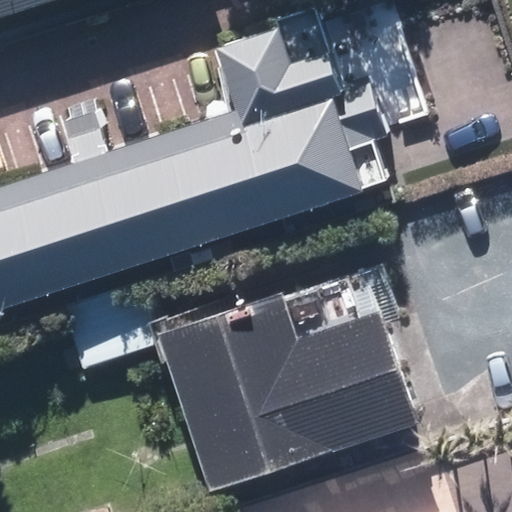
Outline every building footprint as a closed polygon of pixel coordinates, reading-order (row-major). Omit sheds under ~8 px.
[(0,0),(0,13),(39,0),(0,0)] [(270,110),(0,197),(0,302),(402,172),(390,132),(402,127),(383,68),(369,74),(358,38),(318,51),(308,18),(247,37),(270,110)] [(139,349),(174,337),(153,276),(117,288),(133,334),(134,336),(139,349)] [(240,477),(448,409),(412,298),(324,327),(308,280),(188,319),(240,477)] [(102,347),(134,336),(133,334),(117,288),(86,299),(102,347)] [(484,511),(481,502),(449,511),(484,511)]
